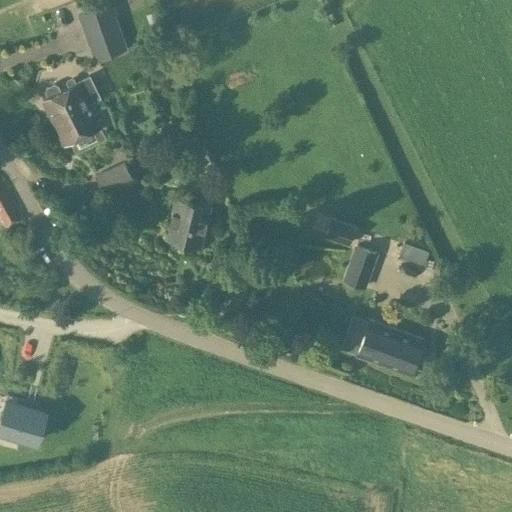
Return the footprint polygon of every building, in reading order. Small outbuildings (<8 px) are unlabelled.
[(129,50),(111,2),(78,14),(96,62),(129,50)] [(90,102),(101,97),(90,75),(76,82),(73,77),(71,76),(66,79),(66,81),(68,86),(61,90),(58,84),(53,83),(47,86),(45,91),(48,96),(43,99),(54,120),(90,102)] [(101,123),(90,102),(54,120),(64,142),(101,123)] [(167,153),(159,179),(179,185),(186,158),(167,153)] [(123,160),(97,172),(105,189),(131,177),(123,160)] [(0,214),(6,225),(22,217),(0,177),(0,214)] [(200,245),(210,205),(177,197),(167,237),(200,245)] [(350,242),(355,227),(329,218),(324,233),(350,242)] [(357,242),(344,280),(364,287),(377,249),(357,242)] [(412,373),(424,339),(369,319),(357,353),(412,373)] [(20,436),(36,441),(46,409),(7,398),(4,409),(0,422),(0,429),(20,435),(20,436)]
